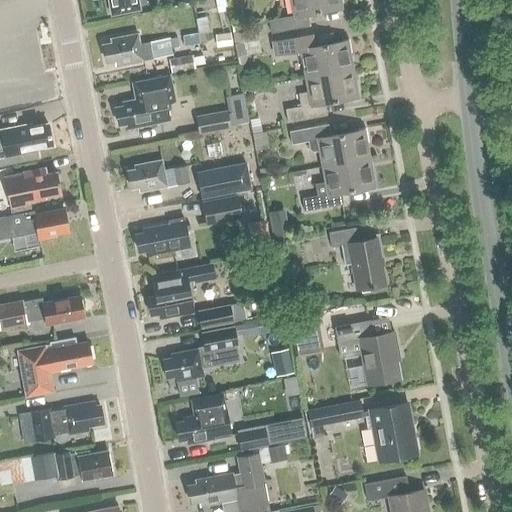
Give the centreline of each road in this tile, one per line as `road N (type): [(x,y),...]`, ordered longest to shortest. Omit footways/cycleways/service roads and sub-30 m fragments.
road 1 (residential): [(418,104),(497,511)]
road 2 (residential): [(112,261),(60,0)]
road 3 (tertiary): [(471,98),(511,355)]
road 4 (residential): [(155,511),(112,261)]
